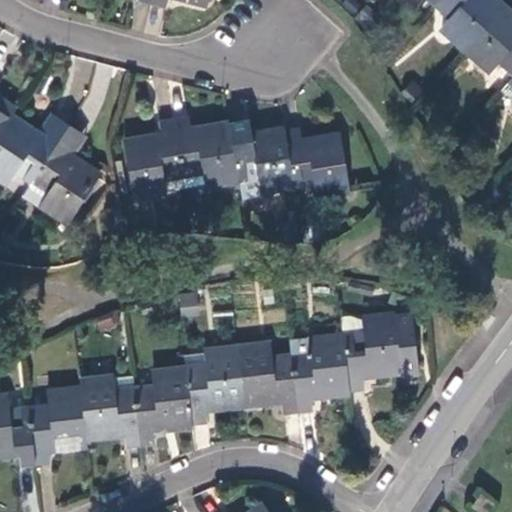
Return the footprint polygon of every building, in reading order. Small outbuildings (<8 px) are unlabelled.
[(151,0),(150,5),(164,9),(166,0),(191,0),(206,4),(207,0),(151,0)] [(441,0),(438,5),(453,19),(443,29),(468,52),(504,12),(490,0),(441,0)] [(503,64),(511,71),(511,19),(504,12),(468,52),(493,74),(503,64)] [(511,81),(502,93),(511,101),(511,81)] [(0,134),(11,118),(15,112),(0,102),(0,134)] [(207,185),(240,179),(231,128),(192,134),(189,117),(176,120),(185,174),(204,170),(207,185)] [(44,139),(11,118),(0,134),(0,176),(9,182),(18,170),(35,181),(64,135),(52,127),(44,139)] [(165,177),(185,174),(176,120),(161,123),(163,138),(126,145),(134,196),(166,192),(165,177)] [(262,190),(296,185),(287,133),(247,139),(245,124),(231,126),(231,128),(240,179),(260,176),(262,190)] [(301,129),(286,131),(287,133),(296,185),(315,182),(318,197),(352,191),(342,138),(303,144),(301,129)] [(75,143),(64,135),(35,181),(50,191),(43,204),(70,222),(100,177),(68,154),(75,143)] [(187,188),(207,185),(204,170),(185,174),(187,188)] [(166,192),(187,188),(185,174),(165,177),(166,192)] [(263,196),(262,190),(260,176),(240,179),(244,199),(263,196)] [(122,235),(119,211),(106,213),(110,237),(122,235)] [(195,291),(177,296),(182,318),(200,314),(195,291)] [(362,337),(343,339),(344,341),(350,394),(363,392),(362,377),(400,371),(402,377),(419,374),(411,316),(361,322),(362,337)] [(351,319),(341,321),(343,339),(362,337),(361,322),(351,319)] [(311,399),(350,394),(344,341),(290,347),(292,362),(298,416),(312,415),(311,399)] [(285,418),(298,416),(292,362),(272,364),(270,348),(237,352),(243,406),(282,402),(285,418)] [(204,411),(243,406),(237,352),(203,356),(205,371),(185,373),(186,375),(191,428),(205,426),(204,411)] [(203,356),(184,360),(185,373),(205,371),(203,356)] [(154,433),(191,428),(186,375),(152,379),(154,394),(134,396),(140,450),(154,449),(154,433)] [(132,382),(112,385),(114,398),(134,396),(132,382)] [(126,452),(140,450),(134,396),(114,398),(112,385),(111,384),(79,387),(80,394),(85,441),(124,436),(126,452)] [(48,452),(86,449),(85,441),(80,394),(48,398),(49,413),(29,415),(35,470),(49,468),(48,452)] [(21,471),(35,470),(29,415),(10,417),(8,403),(0,403),(0,458),(19,457),(21,471)] [(484,491),(475,505),(484,511),(491,511),(499,502),(484,491)]
